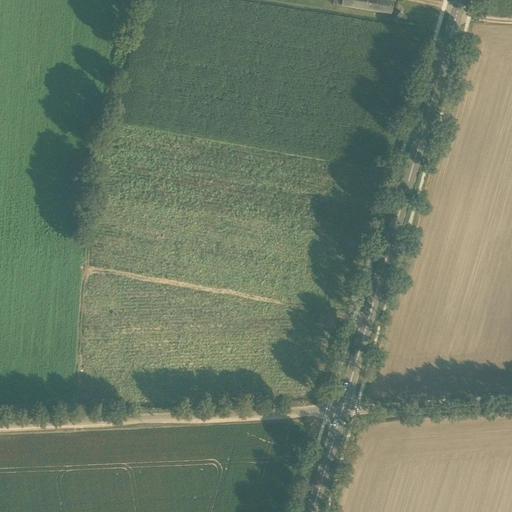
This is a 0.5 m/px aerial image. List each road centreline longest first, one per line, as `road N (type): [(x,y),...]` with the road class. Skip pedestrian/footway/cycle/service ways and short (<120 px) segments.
road 1 (secondary): [(342,409),(460,0)]
road 2 (unclassified): [(0,424),(342,409)]
road 3 (unclassified): [(342,409),(511,403)]
